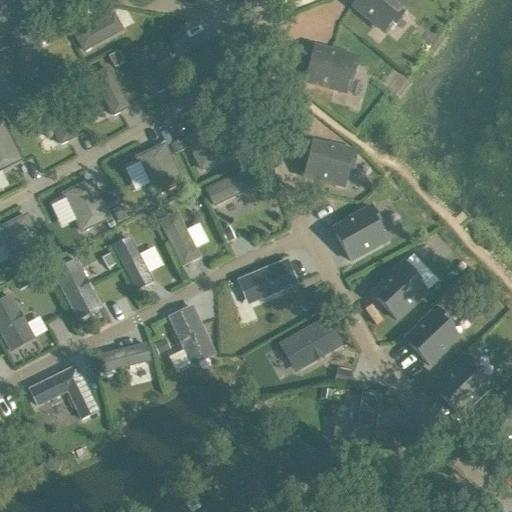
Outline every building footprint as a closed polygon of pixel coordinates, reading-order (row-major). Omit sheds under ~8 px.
[(385,33),(394,22),(397,25),(410,8),(400,0),(358,0),(353,7),(385,33)] [(93,24),(84,8),(67,18),(84,51),(125,29),(116,12),(93,24)] [(49,70),(28,23),(11,30),(31,78),(49,70)] [(169,38),(174,48),(186,43),(181,33),(169,38)] [(0,39),(0,52),(10,48),(5,38),(0,39)] [(163,38),(129,55),(149,97),(167,88),(155,63),(171,55),(163,38)] [(109,57),(115,69),(125,64),(119,52),(109,57)] [(349,81),(353,82),(359,61),(331,53),(329,59),(314,55),(306,84),(345,94),(349,81)] [(0,96),(12,92),(0,65),(0,96)] [(111,65),(77,83),(85,100),(101,92),(114,116),(132,106),(111,65)] [(59,91),(40,100),(62,144),(80,135),(59,91)] [(6,123),(0,125),(0,172),(25,160),(6,123)] [(246,149),(238,133),(212,145),(204,129),(187,137),(202,170),(246,149)] [(171,145),(176,155),(187,150),(182,140),(171,145)] [(186,183),(167,142),(137,156),(155,197),(186,183)] [(327,153),(311,149),(304,178),(344,188),(347,174),(351,175),(356,154),(328,147),(327,153)] [(250,170),(207,191),(214,206),(250,189),(252,189),(258,187),(259,184),(256,178),(254,177),(250,170)] [(113,217),(95,178),(64,193),(82,231),(113,217)] [(113,212),(118,224),(130,219),(124,207),(113,212)] [(382,227),(372,209),(347,223),(350,228),(335,236),(350,262),(386,242),(379,229),(382,227)] [(49,250),(29,213),(0,228),(0,230),(19,266),(49,250)] [(176,216),(158,226),(182,272),(201,262),(176,216)] [(234,240),(229,229),(222,232),(227,244),(234,240)] [(130,241),(112,250),(135,296),(153,287),(130,241)] [(296,285),(287,262),(243,281),(240,286),(243,291),(246,292),(249,302),(253,303),(296,285)] [(419,280),(404,264),(384,284),(388,288),(376,299),(396,321),(426,293),(416,282),(419,280)] [(76,265),(52,277),(76,326),(101,313),(76,265)] [(112,324),(137,312),(119,274),(93,286),(112,324)] [(32,286),(28,278),(15,285),(19,292),(32,286)] [(322,290),(307,297),(314,311),(329,305),(322,290)] [(16,296),(0,305),(0,334),(11,356),(40,341),(16,296)] [(191,309),(169,320),(192,370),(215,360),(191,309)] [(429,367),(459,339),(449,328),(452,326),(437,310),(416,330),(421,334),(409,345),(429,367)] [(325,321),(283,345),(298,373),(341,348),(325,321)] [(165,340),(154,345),(158,356),(170,350),(165,340)] [(147,343),(99,355),(104,375),(152,362),(147,343)] [(479,378),(482,375),(467,360),(446,379),(450,384),(439,395),(459,416),(489,388),(479,378)] [(352,373),(338,369),(335,383),(349,386),(352,373)] [(75,370),(28,393),(38,412),(66,398),(79,422),(97,413),(75,370)] [(335,425),(333,441),(332,441),(332,442),(367,446),(367,445),(366,445),(368,430),(376,431),(380,397),(362,395),(357,427),(335,425)] [(511,407),(505,400),(485,420),(489,425),(477,436),(498,457),(511,443),(511,407)] [(0,460),(14,452),(0,429),(0,460)] [(344,472),(293,445),(277,475),(329,502),(344,472)] [(61,463),(50,458),(46,470),(57,474),(61,463)] [(240,511),(276,511),(258,486),(234,503),(240,511)]
